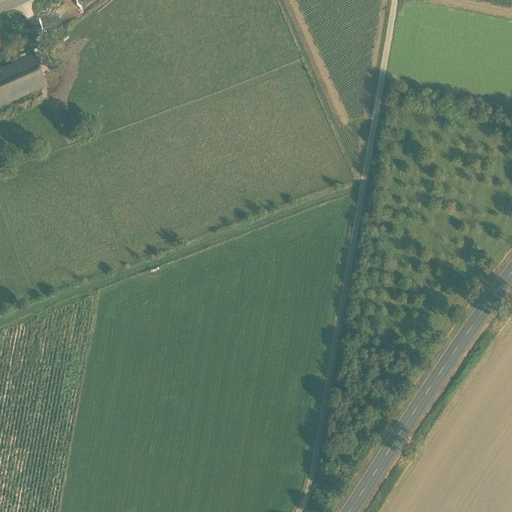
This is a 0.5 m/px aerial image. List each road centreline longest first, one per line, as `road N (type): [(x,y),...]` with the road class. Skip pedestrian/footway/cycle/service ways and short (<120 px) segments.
road 1 (track): [(299,511),(395,0)]
road 2 (primary): [(511,273),(349,511)]
